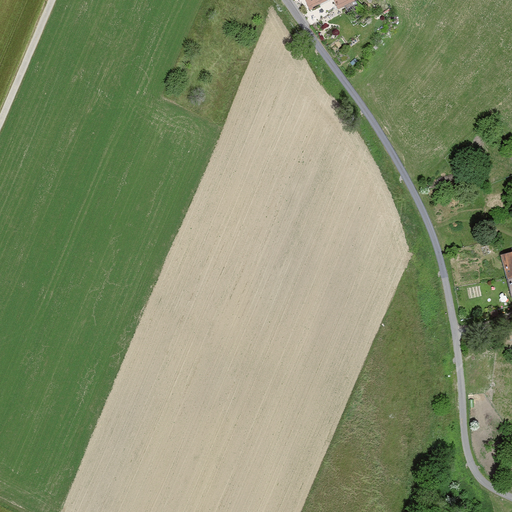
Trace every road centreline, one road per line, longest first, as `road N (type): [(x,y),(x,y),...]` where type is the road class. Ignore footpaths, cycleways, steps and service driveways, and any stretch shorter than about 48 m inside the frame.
road 1 (track): [(511,495),(471,465),(456,333),(431,221),(395,154),(287,0)]
road 2 (track): [(0,122),(52,0)]
